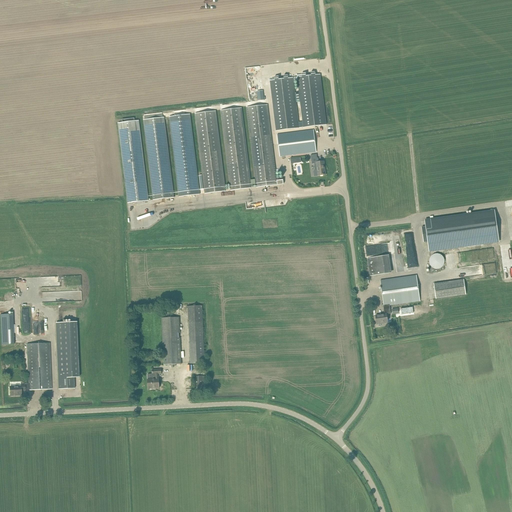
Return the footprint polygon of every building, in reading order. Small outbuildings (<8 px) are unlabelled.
[(275,80),(270,81),(276,131),(299,128),(303,127),(326,124),(320,76),(320,74),(315,75),(315,72),(311,72),(311,76),(306,76),(306,73),(302,74),(302,77),(297,77),(303,122),(298,122),(293,78),(288,78),(288,75),(283,76),(284,79),(279,80),(279,76),(274,77),(275,80)] [(247,107),(256,187),(277,185),(267,105),(263,105),(263,104),(251,105),(251,107),(247,107)] [(221,110),(231,191),(251,188),(242,108),(237,108),(237,106),(225,108),(226,110),(221,110)] [(195,114),(205,194),(226,191),(216,111),(211,112),(211,110),(200,111),(200,113),(195,114)] [(169,117),(179,197),(200,194),(190,114),(185,115),(184,112),(174,113),(175,116),(169,117)] [(143,120),(153,200),(174,198),(164,117),(163,117),(163,114),(144,116),(145,120),(143,120)] [(118,123),(128,203),(149,200),(139,121),(134,121),(134,118),(122,119),(122,123),(118,123)] [(319,130),(277,135),(281,157),(322,152),(319,130)] [(317,170),(318,176),(326,175),(324,161),(318,162),(317,154),(311,155),(312,164),(314,164),(315,170),(316,170),(317,170)] [(495,211),(425,221),(426,230),(422,230),(423,239),(427,238),(428,253),(431,253),(431,251),(499,241),(498,234),(501,234),(500,231),(497,232),(496,225),(499,224),(499,221),(496,222),(496,219),(499,219),(498,217),(496,218),(495,211)] [(430,260),(430,263),(431,265),(431,266),(433,267),(435,268),(437,268),(439,268),(441,267),(443,266),(444,264),(445,263),(445,261),(445,259),(444,257),(443,256),(441,254),(440,254),(439,253),(438,253),(436,253),(434,253),(432,255),(430,257),(430,260)] [(387,255),(367,258),(370,276),(389,273),(387,255)] [(380,281),(384,306),(383,306),(384,314),(376,316),(377,324),(384,323),(388,323),(387,314),(391,314),(390,305),(420,301),(417,275),(385,280),(380,281)] [(434,284),(436,299),(466,295),(464,279),(434,284)] [(187,306),(189,364),(205,363),(202,306),(187,306)] [(0,314),(0,316),(1,345),(14,344),(13,314),(0,314)] [(169,317),(161,318),(164,365),(171,365),(172,367),(173,367),(173,364),(181,364),(180,338),(179,338),(179,333),(180,333),(179,317),(169,317)] [(56,323),(59,389),(75,388),(74,378),(79,377),(77,322),(56,323)] [(49,343),(27,344),(29,383),(24,383),(24,384),(21,384),(21,386),(10,387),(10,395),(18,395),(21,395),(21,391),(25,390),(29,390),(51,389),(49,343)] [(147,374),(148,388),(155,387),(155,388),(159,388),(159,379),(158,379),(158,374),(161,374),(161,369),(152,370),(152,374),(147,374)] [(195,376),(195,391),(205,390),(205,376),(195,376)]
